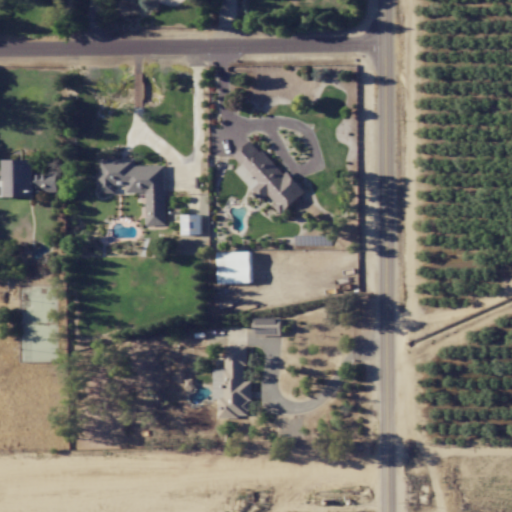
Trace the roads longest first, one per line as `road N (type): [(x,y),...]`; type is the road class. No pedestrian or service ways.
road 1 (tertiary): [(382,0),(390,511)]
road 2 (residential): [(0,51),(383,47)]
road 3 (track): [(400,357),(405,408),(423,445),(511,451)]
road 4 (track): [(511,288),(412,321),(398,339)]
